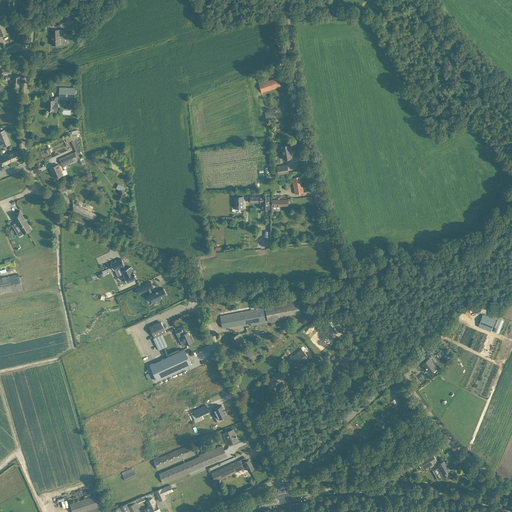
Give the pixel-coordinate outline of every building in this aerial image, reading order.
[(8,8),(9,8),(14,9),(14,10),(17,10),(17,9),(18,9),(18,0),(9,0),(8,8)] [(105,12),(110,7),(111,6),(108,2),(105,5),(106,6),(101,10),(102,11),(103,10),(105,12)] [(67,16),(58,21),(62,27),(70,22),(67,16)] [(62,35),(59,35),(59,30),(56,30),(51,30),(52,30),(52,36),(51,36),(52,44),(57,44),(59,44),(62,44),(62,35)] [(262,92),(276,87),(281,86),(278,77),(259,84),(262,92)] [(59,98),(75,98),(76,88),(59,87),(59,98)] [(47,100),(47,103),(48,103),(48,110),(50,110),(50,112),(57,112),(57,109),(58,109),(58,104),(54,104),(54,100),(47,100)] [(265,113),(266,121),(276,119),(275,111),(265,113)] [(0,139),(0,141),(0,140),(0,148),(11,144),(5,130),(0,131),(0,139)] [(62,166),(78,159),(76,155),(82,153),(78,144),(78,138),(76,134),(69,137),(76,151),(59,159),(62,166)] [(283,159),(287,159),(292,158),(289,145),(281,146),(283,159)] [(0,158),(0,160),(0,161),(2,166),(8,163),(20,157),(17,151),(0,158)] [(58,177),(58,176),(63,174),(58,164),(50,168),(51,168),(54,173),(53,174),(55,178),(57,177),(58,177)] [(278,175),(289,173),(287,164),(277,166),(278,175)] [(295,194),(298,193),(303,193),(300,176),(295,177),(292,178),(295,194)] [(62,194),(72,188),(70,183),(59,189),(62,194)] [(120,190),(116,199),(122,201),(127,192),(124,191),(126,187),(118,183),(116,188),(120,190)] [(235,196),(235,208),(243,208),(243,196),(235,196)] [(270,204),(270,196),(259,196),(259,200),(260,200),(260,208),(262,208),(262,209),(269,209),(269,204),(270,204)] [(88,219),(93,221),(96,214),(73,204),(70,211),(79,215),(88,219)] [(17,222),(12,225),(19,236),(23,233),(24,234),(32,229),(20,210),(12,215),(17,222)] [(122,258),(111,264),(114,270),(115,269),(118,277),(123,275),(127,283),(137,278),(133,270),(131,266),(125,269),(124,265),(125,265),(122,258)] [(152,278),(155,284),(166,279),(164,273),(152,278)] [(9,276),(0,278),(0,294),(13,291),(23,289),(19,274),(9,276)] [(151,281),(136,288),(136,289),(136,288),(139,293),(138,293),(139,294),(148,289),(150,288),(153,286),(151,281)] [(151,294),(150,294),(151,295),(154,303),(160,300),(159,298),(166,295),(163,288),(158,291),(158,290),(156,291),(156,292),(153,293),(151,294)] [(268,321),(301,315),(298,301),(265,307),(268,321)] [(220,316),(223,328),(265,319),(263,308),(220,316)] [(483,314),(478,326),(490,331),(495,319),(483,314)] [(494,331),(499,333),(504,320),(499,318),(494,331)] [(506,336),(510,322),(505,321),(501,334),(506,336)] [(157,323),(149,326),(154,337),(166,332),(161,322),(157,324),(157,323)] [(320,332),(311,340),(320,350),(324,347),(322,345),(326,342),(327,343),(334,337),(324,326),(319,331),(320,332)] [(175,330),(182,346),(186,345),(193,341),(191,338),(190,338),(188,332),(183,335),(182,332),(183,332),(181,328),(175,330)] [(233,343),(234,346),(242,343),(238,334),(231,337),(234,342),(233,343)] [(304,346),(286,362),(295,372),(313,356),(304,346)] [(150,365),(157,380),(191,364),(184,349),(150,365)] [(422,363),(429,372),(436,367),(429,358),(422,363)] [(267,382),(272,388),(287,376),(281,370),(267,382)] [(206,405),(194,411),(197,417),(209,411),(206,405)] [(222,405),(214,409),(215,410),(217,415),(215,415),(218,422),(218,423),(225,419),(224,419),(223,417),(226,415),(222,405)] [(228,431),(223,433),(228,444),(233,442),(238,440),(236,436),(236,435),(236,436),(235,433),(233,429),(228,431)] [(157,469),(195,453),(191,443),(153,459),(157,469)] [(227,456),(223,447),(160,473),(163,482),(227,456)] [(433,453),(419,460),(419,461),(422,467),(424,469),(437,461),(433,453)] [(239,460),(212,473),(215,481),(237,471),(236,470),(245,466),(246,468),(247,468),(249,471),(254,469),(249,459),(241,463),(239,460)] [(447,466),(444,460),(438,463),(440,467),(437,468),(442,478),(448,474),(447,471),(450,469),(448,466),(447,466)] [(133,468),(122,472),(125,481),(136,476),(133,468)] [(163,487),(165,494),(174,490),(171,484),(163,487)] [(155,490),(159,501),(167,498),(165,494),(163,487),(155,490)] [(138,503),(148,499),(146,494),(134,500),(112,510),(112,511),(140,511),(135,502),(137,502),(138,503)] [(72,511),(102,511),(97,495),(70,504),(72,511)] [(154,511),(160,510),(154,497),(147,500),(150,506),(145,508),(147,511),(154,511)]
